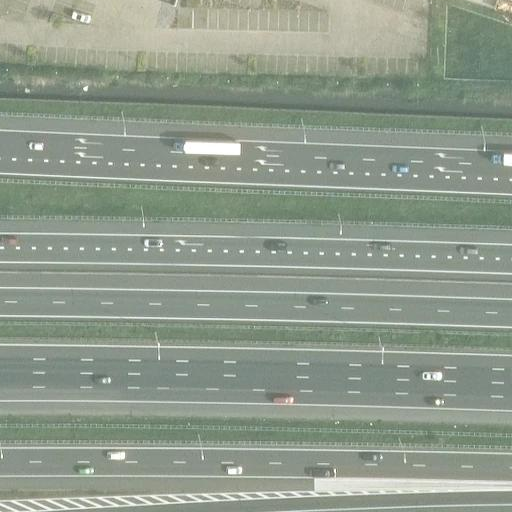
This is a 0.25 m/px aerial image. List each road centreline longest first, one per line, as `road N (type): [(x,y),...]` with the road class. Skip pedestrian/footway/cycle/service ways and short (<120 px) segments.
road 1 (motorway): [(511,175),(0,149)]
road 2 (motorway): [(511,305),(0,291)]
road 3 (motorway): [(511,264),(0,252)]
road 4 (motorway): [(0,467),(511,476)]
road 5 (motorway): [(137,511),(511,493)]
road 6 (motorway): [(188,370),(511,383)]
road 7 (motorway): [(0,382),(188,370)]
road 8 (motorway): [(0,370),(188,370)]
